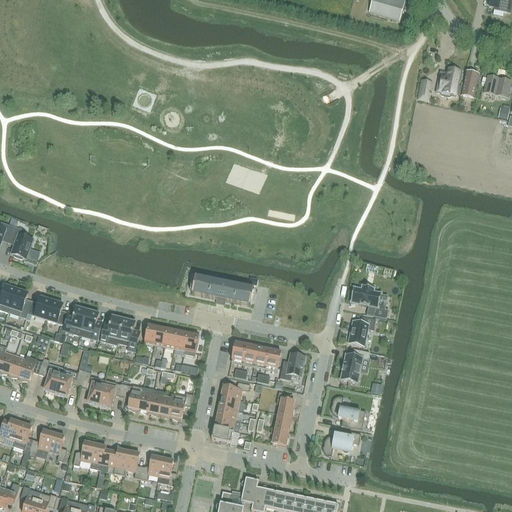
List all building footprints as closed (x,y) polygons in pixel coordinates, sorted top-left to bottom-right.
[(405,3),(404,3),(405,0),(400,0),(400,2),(394,0),(372,0),(368,14),(400,23),(405,3)] [(511,0),(480,0),(491,3),(489,10),(494,11),(493,16),(504,19),(505,15),(510,16),(511,5),(511,0)] [(438,74),(434,94),(438,95),(440,97),(448,99),(450,97),(454,98),(459,73),(458,73),(457,72),(457,71),(453,71),(452,72),(446,71),(445,75),(438,74)] [(460,98),(475,101),(480,76),(465,73),(460,98)] [(429,99),(434,79),(424,77),(419,96),(429,99)] [(496,98),(500,80),(487,78),(483,95),(496,98)] [(511,83),(500,80),(496,98),(508,101),(511,83)] [(510,112),(502,110),(500,120),(507,121),(510,112)] [(0,246),(2,240),(9,242),(14,229),(1,225),(0,228),(0,246)] [(26,234),(14,229),(9,242),(16,245),(12,256),(14,257),(14,258),(23,262),(23,260),(26,261),(33,241),(24,238),(26,234)] [(192,296),(233,305),(250,308),(251,307),(249,307),(252,291),(254,292),(254,291),(195,278),(195,279),(197,280),(194,295),(192,295),(192,296)] [(0,312),(9,316),(17,292),(6,288),(4,294),(0,292),(0,312)] [(354,290),(351,305),(368,308),(375,309),(373,319),(387,322),(389,312),(385,311),(388,298),(381,296),(382,296),(374,294),(374,290),(362,288),(362,289),(362,291),(355,290),(354,290)] [(26,321),(28,316),(32,304),(26,302),(28,296),(17,292),(9,316),(26,321)] [(35,319),(46,322),(53,301),(45,299),(45,301),(41,300),(39,306),(32,304),(28,316),(35,319)] [(60,303),(53,301),(46,322),(57,326),(64,328),(66,320),(68,315),(62,313),(63,307),(59,306),(60,303)] [(63,333),(80,338),(89,310),(79,307),(78,310),(76,310),(73,321),(67,320),(66,320),(64,328),(63,333)] [(98,313),(89,310),(80,338),(97,343),(101,329),(96,328),(99,316),(97,316),(98,313)] [(124,319),(114,317),(114,319),(112,319),(109,331),(104,329),(100,343),(117,348),(118,346),(124,319)] [(127,353),(135,355),(139,338),(132,337),(135,325),(134,324),(134,322),(124,319),(118,346),(128,349),(127,353)] [(351,335),(348,345),(364,349),(368,332),(374,333),(376,321),(362,319),(361,325),(353,323),(351,332),(350,335),(351,335)] [(145,345),(155,347),(159,328),(153,327),(152,328),(148,327),(145,345)] [(165,330),(159,328),(155,347),(165,349),(169,330),(168,330),(168,331),(165,331),(165,330)] [(175,351),(179,333),(178,332),(178,333),(175,333),(175,332),(169,330),(165,349),(175,351)] [(185,334),(179,333),(175,351),(185,354),(189,335),(188,334),(188,335),(185,335),(185,334)] [(55,335),(53,344),(62,346),(65,338),(55,335)] [(189,335),(185,354),(195,356),(199,338),(195,337),(195,336),(189,335)] [(73,353),(76,343),(67,341),(65,351),(73,353)] [(247,347),(235,345),(231,365),(243,367),(247,347)] [(247,347),(243,367),(254,369),(258,350),(247,347)] [(270,352),(258,350),(254,369),(265,372),(270,352)] [(270,352),(265,372),(277,374),(281,354),(270,352)] [(346,357),(341,382),(357,385),(363,361),(368,362),(370,355),(354,352),(353,358),(347,357),(346,357)] [(9,376),(15,358),(5,355),(0,369),(0,372),(2,374),(2,376),(9,376)] [(291,356),(288,370),(282,369),(280,381),(290,383),(292,377),(301,379),(305,359),(291,356)] [(33,374),(41,377),(46,361),(44,360),(43,364),(37,362),(37,361),(26,357),(25,362),(19,380),(20,380),(22,380),(22,383),(30,384),(33,374)] [(25,362),(15,358),(9,376),(10,376),(12,377),(12,380),(19,380),(25,362)] [(56,396),(62,376),(47,372),(50,363),(46,361),(41,377),(48,379),(45,392),(49,393),(49,394),(56,396)] [(71,386),(81,389),(85,373),(79,371),(78,375),(63,371),(62,376),(56,396),(62,398),(63,397),(67,399),(71,386)] [(99,408),(105,382),(90,379),(92,375),(85,373),(81,389),(91,392),(88,404),(93,405),(93,407),(99,408)] [(114,397),(122,399),(125,387),(121,386),(120,386),(117,386),(117,385),(105,382),(99,408),(106,410),(106,409),(111,410),(114,397)] [(222,391),(221,398),(240,402),(242,392),(249,394),(250,387),(238,385),(237,391),(224,388),(223,392),(222,391)] [(139,413),(144,390),(133,388),(125,387),(122,399),(130,401),(128,410),(134,414),(136,411),(139,412),(139,413)] [(150,415),(153,396),(143,394),(144,390),(139,413),(145,416),(146,414),(149,414),(149,415),(150,415)] [(160,417),(164,398),(165,395),(154,392),(153,396),(150,415),(156,418),(157,416),(160,416),(160,417)] [(280,407),(279,412),(293,415),(294,411),(293,410),(295,404),(291,403),(292,397),(279,394),(277,406),(280,407)] [(171,419),(175,397),(171,396),(170,400),(164,398),(160,417),(166,420),(168,418),(170,419),(171,419)] [(186,399),(175,397),(171,419),(177,423),(178,420),(182,421),(184,408),(190,409),(193,397),(186,396),(186,399)] [(238,413),(240,402),(221,398),(218,409),(238,413)] [(362,432),(366,414),(358,412),(357,411),(356,410),(354,410),(352,410),(351,410),(346,409),(346,408),(346,405),(346,403),(345,402),(344,401),(343,400),(341,399),(338,399),(336,400),(335,401),(333,403),(333,405),(332,410),(332,411),(332,412),(332,413),(333,415),(333,416),(335,417),(337,418),(343,419),(341,428),(362,432)] [(235,424),(238,413),(218,409),(216,420),(235,424)] [(293,419),(293,415),(279,412),(276,427),(290,430),(291,425),(290,425),(291,419),(293,419)] [(233,434),(235,424),(216,420),(214,431),(234,435),(234,434),(233,434)] [(14,449),(22,424),(13,421),(12,422),(11,422),(7,433),(1,431),(0,435),(0,444),(4,445),(6,440),(15,443),(14,449)] [(32,427),(22,424),(14,449),(24,452),(30,454),(34,442),(28,440),(32,429),(31,429),(32,427)] [(290,434),(290,430),(276,427),(275,431),(272,430),(270,435),(274,436),(272,446),(276,447),(276,448),(286,450),(288,440),(287,440),(288,434),(290,434)] [(49,454),(55,434),(45,431),(45,433),(43,433),(40,444),(34,442),(30,454),(29,458),(36,460),(39,451),(49,454)] [(234,435),(214,431),(212,441),(221,443),(220,446),(226,447),(227,444),(231,445),(233,435),(234,435)] [(359,447),(361,436),(340,432),(339,441),(333,440),(331,440),(329,440),(327,441),(326,442),(325,443),(325,444),(323,450),(323,452),(324,454),(324,455),(325,457),(327,458),(329,458),(331,459),(332,458),(335,457),(336,455),(337,453),(337,451),(342,452),(343,453),(343,454),(345,454),(346,454),(348,454),(349,453),(351,454),(353,446),(359,447)] [(64,437),(55,434),(49,454),(59,456),(57,462),(64,464),(67,452),(61,450),(65,439),(64,438),(64,437)] [(91,465),(96,445),(86,443),(86,444),(85,444),(82,456),(76,454),(73,467),(81,468),(82,463),(91,465)] [(106,447),(96,445),(91,465),(103,467),(101,477),(106,478),(110,462),(104,461),(106,449),(105,449),(106,447)] [(124,478),(129,452),(120,450),(119,452),(118,451),(116,463),(110,462),(106,478),(108,479),(108,475),(124,478)] [(139,454),(129,452),(124,478),(126,478),(127,472),(136,474),(134,480),(141,481),(144,469),(138,468),(140,456),(139,456),(139,454)] [(159,479),(163,459),(154,457),(153,459),(152,458),(150,470),(144,469),(141,481),(147,482),(148,477),(159,479)] [(173,461),(163,459),(159,479),(157,485),(175,488),(177,476),(171,475),(174,463),(172,463),(173,461)] [(41,468),(40,471),(32,468),(30,474),(44,479),(47,470),(41,468)] [(253,507),(257,490),(259,483),(246,480),(243,495),(244,495),(242,504),(245,505),(253,506),(253,507)] [(3,484),(0,492),(0,510),(2,511),(5,510),(7,506),(9,507),(13,508),(16,500),(20,488),(13,486),(11,493),(1,489),(3,484)] [(113,496),(113,486),(106,486),(105,496),(113,496)] [(119,497),(122,488),(117,486),(114,496),(119,497)] [(161,494),(174,496),(175,489),(162,487),(161,494)] [(35,511),(40,495),(30,492),(31,491),(24,489),(21,501),(27,503),(23,511),(35,511)] [(269,492),(257,490),(253,507),(253,506),(251,511),(264,511),(265,510),(269,492)] [(275,511),(279,494),(274,492),(274,493),(269,492),(265,510),(275,511)] [(243,511),(245,505),(242,504),(244,495),(243,495),(240,494),(240,496),(235,497),(223,494),(219,511),(243,511)] [(276,511),(285,511),(289,497),(289,496),(284,494),(284,496),(279,494),(275,511),(276,511)] [(50,498),(40,495),(35,511),(47,511),(48,509),(54,511),(57,499),(51,497),(50,498)] [(296,511),(299,499),(299,498),(294,496),(294,498),(289,497),(285,511),(296,511)] [(306,511),(309,501),(309,500),(304,498),(304,500),(299,499),(296,511),(306,511)] [(62,499),(59,511),(60,511),(76,511),(77,511),(78,505),(68,503),(68,501),(62,499)] [(316,511),(319,503),(319,502),(314,500),(314,502),(309,501),(306,511),(316,511)] [(327,511),(329,505),(329,504),(324,502),(324,504),(319,503),(316,511),(327,511)]
